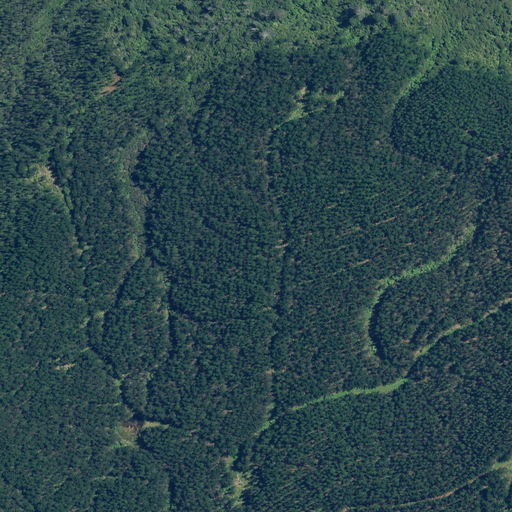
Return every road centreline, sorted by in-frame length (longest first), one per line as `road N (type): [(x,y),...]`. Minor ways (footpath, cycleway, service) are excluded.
road 1 (track): [(247,511),(243,478),(229,456),(200,429),(144,405),(92,346),(81,223),(42,164),(64,119),(105,86)]
road 2 (track): [(392,511),(452,502),(511,462)]
